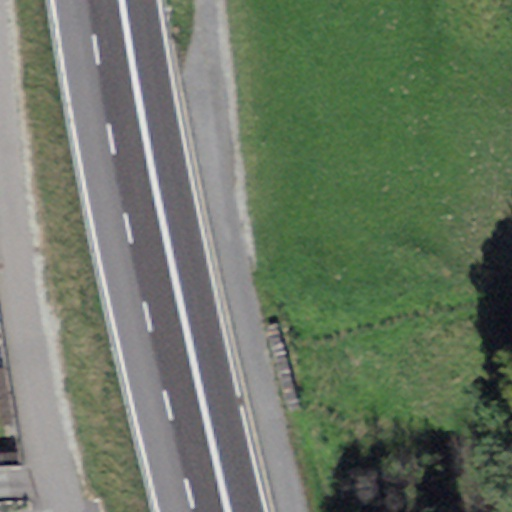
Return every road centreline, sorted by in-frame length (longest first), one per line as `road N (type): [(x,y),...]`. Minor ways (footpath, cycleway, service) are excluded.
road 1 (primary): [(220,511),(136,174),(110,0)]
road 2 (unclassified): [(205,0),(220,201),(293,511)]
road 3 (residential): [(66,511),(33,381),(0,124)]
